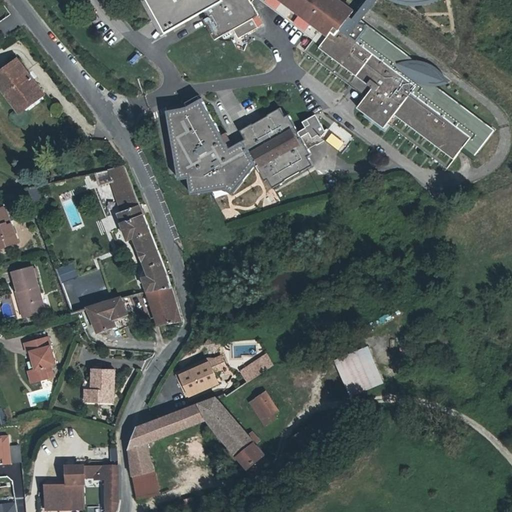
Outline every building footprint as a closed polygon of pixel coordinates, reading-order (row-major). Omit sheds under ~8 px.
[(145,0),(167,36),(203,15),(225,3),(223,0),(273,0),(308,27),(304,33),(312,39),(305,48),(347,80),(346,83),(364,96),(356,107),(383,127),(388,120),(448,164),(463,143),(469,134),(410,89),(414,84),(348,34),(354,27),(344,19),(347,16),(352,9),(339,0),(145,0)] [(225,3),(203,15),(205,18),(200,21),(212,40),(231,30),(236,39),(255,28),(250,19),(256,16),(249,3),(247,0),(223,0),(225,3)] [(251,0),(261,0),(304,33),(308,27),(273,0),(247,0),(249,3),(251,0)] [(351,19),(357,21),(372,0),(363,0),(351,18),(351,19)] [(351,19),(347,16),(344,19),(354,27),(357,21),(351,19)] [(469,134),(463,143),(473,150),(487,130),(487,125),(431,84),(427,82),(433,65),(425,61),(419,59),(412,59),(404,59),(404,54),(363,24),(357,21),(354,27),(348,34),(414,84),(410,89),(469,134)] [(43,93),(17,59),(0,71),(0,87),(18,111),(43,93)] [(427,82),(431,84),(438,83),(445,81),(440,71),(433,65),(427,82)] [(232,195),(257,165),(246,139),(229,148),(201,97),(187,106),(167,111),(179,180),(190,179),(191,195),(226,189),(232,195)] [(246,139),(257,165),(263,178),(267,177),(272,185),(311,163),(306,155),(309,153),(307,148),(322,140),(339,151),(341,148),(344,150),(347,146),(343,144),(345,142),(324,130),(317,118),(313,120),(311,115),(301,120),(304,126),(296,130),(288,114),(284,116),(280,108),(241,129),(246,139)] [(148,293),(172,287),(169,277),(124,167),(95,173),(98,186),(112,182),(121,207),(117,209),(119,213),(118,214),(122,224),(121,224),(127,241),(133,239),(148,276),(142,279),(148,293)] [(37,185),(26,187),(29,201),(40,199),(37,185)] [(0,246),(15,240),(9,223),(5,224),(0,211),(0,246)] [(73,262),(56,266),(59,281),(77,277),(73,262)] [(12,272),(20,295),(22,295),(29,315),(46,309),(35,276),(32,268),(32,265),(12,272)] [(182,322),(172,287),(148,293),(154,304),(159,326),(182,322)] [(22,295),(20,295),(19,296),(25,316),(29,315),(22,295)] [(122,298),(87,307),(98,332),(117,326),(114,319),(129,314),(122,298)] [(37,368),(30,369),(33,380),(49,376),(47,370),(52,368),(51,364),(57,362),(50,335),(26,341),(29,351),(32,349),(37,368)] [(213,337),(207,345),(214,352),(221,344),(213,337)] [(338,361),(353,396),(383,383),(368,348),(338,361)] [(267,356),(242,373),(248,383),(274,366),(267,356)] [(223,361),(221,361),(218,363),(206,361),(175,374),(185,397),(188,395),(180,376),(210,364),(214,375),(222,372),(227,370),(223,361)] [(210,364),(180,376),(188,395),(189,397),(218,385),(214,375),(210,364)] [(99,403),(118,405),(118,396),(122,396),(123,373),(100,372),(100,392),(99,403)] [(274,387),(266,392),(277,411),(285,406),(274,387)] [(266,392),(250,403),(261,421),(268,417),(272,415),(277,411),(266,392)] [(132,475),(133,474),(152,470),(154,470),(144,443),(206,418),(247,468),(261,457),(263,456),(255,446),(246,436),(240,428),(216,399),(137,427),(130,448),(132,475)] [(329,415),(294,439),(305,456),(340,432),(329,415)] [(268,417),(261,421),(265,426),(271,422),(268,417)] [(251,433),(246,436),(255,446),(259,442),(251,433)] [(0,436),(0,438),(0,458),(3,458),(3,464),(12,463),(9,435),(0,436)] [(267,464),(261,457),(247,468),(253,475),(267,464)] [(65,468),(66,488),(67,507),(83,506),(82,475),(82,468),(65,468)] [(118,468),(92,468),(92,475),(92,478),(104,478),(105,494),(107,503),(105,511),(114,511),(116,510),(118,481),(118,476),(118,468)] [(152,470),(133,474),(138,497),(158,492),(152,470)] [(67,507),(66,488),(45,489),(46,508),(67,507)] [(15,511),(14,503),(0,504),(0,511),(15,511)]
